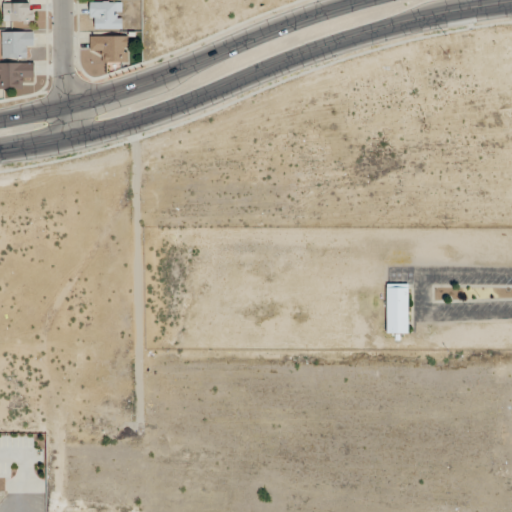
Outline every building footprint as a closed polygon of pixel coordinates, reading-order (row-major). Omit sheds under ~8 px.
[(121,1),(90,1),(90,28),(121,28),(121,1)] [(3,21),(34,21),(34,3),(3,3),(3,21)] [(2,31),(2,57),(24,57),(24,48),(33,48),(33,31),(2,31)] [(129,62),(129,35),(90,35),(90,51),(101,51),(101,62),(129,62)] [(0,62),(0,88),(24,89),(24,78),(34,78),(34,62),(0,62)] [(387,284),(387,334),(408,334),(408,284),(387,284)]
